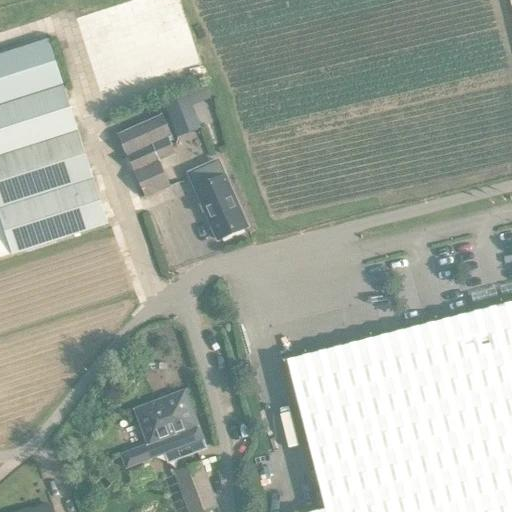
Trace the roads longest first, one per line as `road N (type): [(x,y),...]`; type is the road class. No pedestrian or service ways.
road 1 (unclassified): [(185,294),(209,266),(287,240),(511,186)]
road 2 (unclassified): [(0,463),(50,428),(185,294)]
road 3 (unclassified): [(234,511),(227,449),(185,294)]
